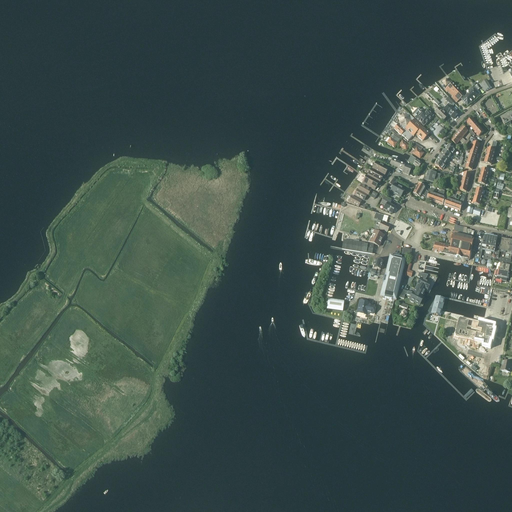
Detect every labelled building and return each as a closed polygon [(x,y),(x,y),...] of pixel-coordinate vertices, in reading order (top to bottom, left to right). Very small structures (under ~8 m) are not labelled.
[(453,97),(452,97),(456,103),(464,96),(451,81),(450,82),(447,79),(443,82),(445,85),(443,86),(446,89),(444,90),(447,93),(448,92),(453,97)] [(480,87),(481,86),(485,92),(486,91),(492,88),(491,86),(492,86),(491,84),(490,85),(487,80),(480,85),(481,85),(480,86),(479,85),(477,86),(475,83),(473,84),(476,87),(478,90),(481,88),(480,87)] [(481,94),(476,87),(474,89),(462,100),(468,106),(480,95),(481,94)] [(453,119),(458,114),(451,108),(455,105),(448,98),(446,100),(449,104),(443,110),(453,119)] [(443,122),(448,117),(439,109),(435,113),(438,116),(437,116),(443,122)] [(419,110),(414,115),(416,117),(415,118),(423,127),(433,116),(427,111),(424,114),(421,111),(420,112),(419,110)] [(394,129),(401,135),(408,141),(410,139),(413,136),(413,137),(415,134),(422,141),(428,135),(429,134),(408,114),(403,115),(399,120),(401,124),(399,126),(398,125),(394,129)] [(508,125),(511,123),(506,115),(501,118),(505,125),(508,124),(508,125)] [(467,122),(473,129),(478,125),(472,118),(467,122)] [(484,132),(478,125),(473,129),(479,136),(484,132)] [(463,127),(457,134),(466,142),(468,139),(464,136),(468,131),(463,127)] [(465,147),(468,143),(466,142),(457,134),(451,141),(456,145),(459,141),(463,145),(463,146),(465,147)] [(395,148),(400,139),(397,136),(395,135),(392,139),(391,138),(388,143),(390,144),(389,145),(391,147),(392,146),(395,148)] [(409,146),(402,141),(399,145),(406,150),(407,147),(408,148),(409,146)] [(480,144),(473,142),(471,150),(477,152),(480,144)] [(486,157),(489,158),(490,155),(494,156),(497,143),(493,142),(491,149),(488,149),(486,157)] [(456,151),(449,145),(445,150),(452,155),(453,156),(456,151)] [(413,154),(420,159),(423,154),(417,149),(416,149),(413,147),(412,149),(415,151),(413,154)] [(445,150),(441,154),(448,160),(452,155),(445,150)] [(471,150),(468,159),(474,161),(477,152),(471,150)] [(438,159),(438,160),(445,164),(448,160),(441,154),(438,159)] [(494,156),(490,155),(489,158),(486,157),(485,163),(492,165),(494,156)] [(416,166),(418,167),(421,163),(416,160),(413,157),(410,161),(414,164),(415,165),(415,166),(416,166)] [(404,170),(402,172),(405,174),(408,166),(405,165),(405,164),(397,161),(392,159),(390,164),(404,170)] [(466,168),(472,170),(474,161),(468,159),(466,168)] [(446,164),(445,164),(438,160),(435,165),(442,170),(446,164)] [(371,169),(384,176),(387,171),(388,169),(386,168),(377,163),(376,162),(375,165),(372,169),(371,169)] [(367,176),(379,183),(382,178),(383,176),(384,176),(371,169),(370,172),(367,176)] [(482,169),(481,175),(484,176),(483,179),(487,179),(489,171),(482,169)] [(424,180),(434,183),(437,173),(428,171),(427,177),(425,177),(424,180)] [(464,173),(462,182),(468,183),(471,174),(464,173)] [(483,179),(484,176),(481,175),(478,184),(485,185),(487,179),(483,179)] [(365,179),(362,183),(375,190),(377,185),(379,183),(367,176),(366,176),(365,179)] [(460,190),(466,192),(468,183),(462,182),(460,190)] [(425,187),(419,183),(416,188),(426,194),(428,192),(426,191),(424,189),(425,187)] [(390,191),(401,197),(405,190),(394,184),(390,191)] [(358,190),(357,189),(368,196),(371,190),(361,185),(358,190)] [(427,200),(432,201),(435,194),(433,193),(434,189),(435,190),(436,187),(432,186),(431,188),(427,200)] [(425,196),(426,194),(416,188),(413,193),(420,196),(421,194),(425,196)] [(368,196),(357,189),(354,195),(364,200),(367,195),(368,196)] [(477,189),(475,195),(479,196),(478,199),(482,200),(484,191),(477,189)] [(432,201),(437,203),(442,192),(439,191),(438,193),(438,195),(435,194),(432,201)] [(450,208),(455,210),(457,202),(455,202),(455,200),(456,197),(457,194),(458,192),(456,191),(455,195),(454,195),(450,208)] [(445,206),(450,208),(454,195),(452,194),(450,200),(447,199),(445,206)] [(478,199),(479,196),(475,195),(473,204),(480,206),(482,200),(478,199)] [(359,206),(361,202),(351,196),(348,201),(355,205),(356,205),(359,206)] [(390,204),(392,201),(384,197),(381,203),(386,206),(384,209),(392,214),(396,207),(390,204)] [(464,200),(461,199),(461,201),(460,203),(457,202),(455,210),(460,211),(464,200)] [(376,212),(375,218),(383,220),(384,215),(376,212)] [(383,230),(383,231),(384,232),(385,231),(387,232),(390,226),(383,223),(378,221),(374,230),(378,231),(379,229),(383,230)] [(375,231),(369,242),(375,244),(379,246),(379,245),(383,238),(384,235),(381,234),(375,231)] [(451,246),(444,245),(442,254),(458,258),(470,260),(472,251),(476,252),(479,239),(474,239),(470,238),(466,237),(466,235),(463,234),(457,233),(454,232),(453,234),(451,246)] [(479,239),(476,252),(475,257),(481,258),(482,250),(497,253),(496,257),(498,258),(499,254),(500,252),(502,252),(500,261),(511,263),(511,261),(505,259),(508,240),(484,236),(483,240),(479,239)] [(342,249),(347,250),(372,254),(373,247),(373,245),(368,244),(359,243),(359,241),(354,240),(354,242),(344,240),(343,241),(342,248),(342,249)] [(444,245),(436,243),(434,252),(442,254),(444,245)] [(401,256),(407,257),(410,257),(412,250),(409,250),(402,249),(401,256)] [(399,257),(389,255),(380,297),(396,300),(406,259),(399,257)] [(377,269),(381,270),(383,261),(376,259),(376,261),(374,261),(373,264),(375,265),(374,268),(372,268),(371,272),(376,273),(377,269)] [(509,272),(511,263),(500,261),(498,270),(509,272)] [(496,280),(507,282),(509,272),(498,270),(497,270),(495,276),(497,277),(496,280)] [(415,289),(424,293),(425,291),(425,290),(427,291),(431,284),(425,281),(428,275),(419,273),(418,277),(420,279),(417,285),(417,286),(415,289)] [(422,297),(424,293),(415,289),(414,292),(413,293),(408,292),(407,295),(412,296),(410,300),(411,300),(410,301),(414,303),(414,302),(420,305),(424,298),(422,297)] [(436,298),(432,313),(439,315),(443,300),(436,298)] [(346,303),(330,300),(328,310),(343,313),(346,303)] [(369,305),(369,303),(360,301),(358,312),(362,313),(362,314),(366,315),(367,312),(373,314),(375,306),(369,305)] [(475,307),(473,316),(483,318),(485,309),(475,307)] [(459,318),(457,328),(465,330),(468,320),(459,318)] [(470,332),(469,337),(484,341),(483,344),(488,345),(490,339),(491,339),(491,336),(491,335),(491,334),(492,334),(493,331),(492,331),(493,326),(473,321),(471,328),(481,330),(480,334),(470,332)] [(501,371),(511,373),(511,368),(511,363),(505,362),(504,367),(502,367),(501,371)]
